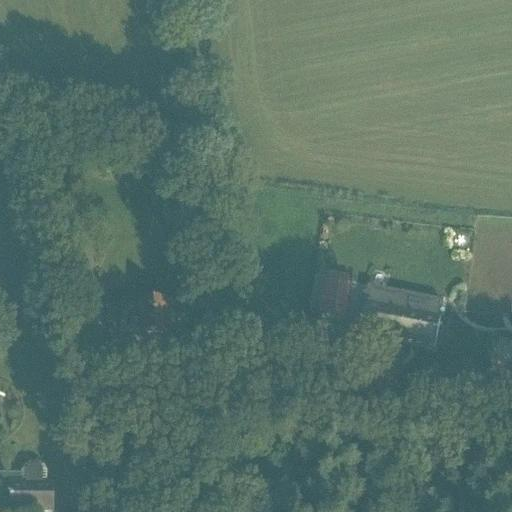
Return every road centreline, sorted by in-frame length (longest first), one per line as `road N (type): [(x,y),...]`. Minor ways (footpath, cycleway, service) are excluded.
road 1 (track): [(226,361),(186,0)]
road 2 (unclassified): [(227,378),(511,395)]
road 3 (track): [(0,99),(203,144)]
road 4 (unclassified): [(234,511),(227,378)]
